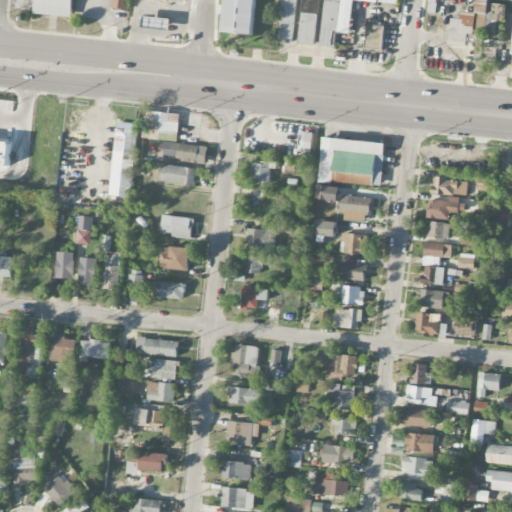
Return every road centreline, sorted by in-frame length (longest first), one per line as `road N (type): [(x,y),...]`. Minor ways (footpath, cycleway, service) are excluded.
road 1 (residential): [(511,359),(0,304)]
road 2 (residential): [(190,511),(235,87)]
road 3 (residential): [(371,511),(412,106)]
road 4 (primary): [(235,87),(511,116)]
road 5 (primary): [(235,87),(204,67),(0,42)]
road 6 (primary): [(0,76),(190,95),(235,87)]
